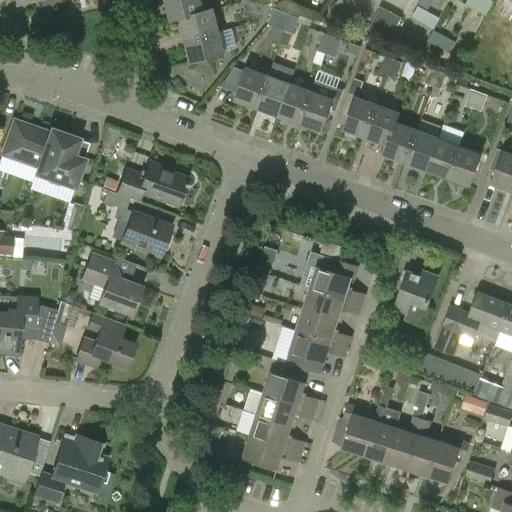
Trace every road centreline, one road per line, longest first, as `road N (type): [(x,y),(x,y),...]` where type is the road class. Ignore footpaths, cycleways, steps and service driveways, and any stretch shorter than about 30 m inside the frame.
road 1 (residential): [(511,253),(245,157)]
road 2 (residential): [(149,400),(245,157)]
road 3 (residential): [(245,157),(57,85),(0,74)]
road 4 (unknown): [(305,507),(388,300)]
road 5 (residential): [(149,400),(168,451),(206,497),(249,511)]
road 6 (residential): [(0,390),(149,400)]
road 7 (unknown): [(172,129),(142,0)]
